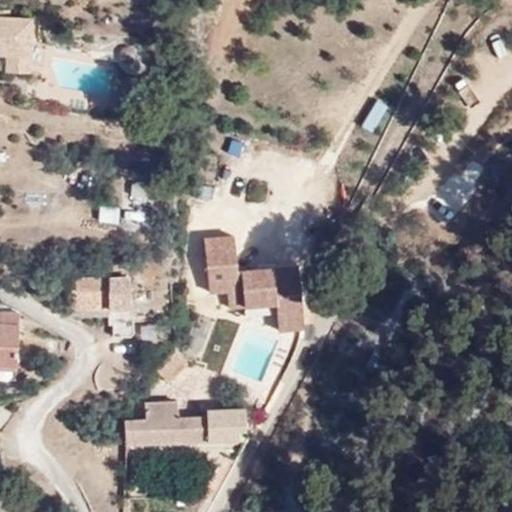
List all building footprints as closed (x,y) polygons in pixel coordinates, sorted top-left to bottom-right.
[(35,24),(0,22),(0,61),(7,61),(6,79),(30,79),(35,24)] [(125,180),(124,221),(147,222),(148,180),(125,180)] [(118,220),(118,203),(98,203),(98,220),(118,220)] [(223,267),(194,261),(189,291),(219,299),(223,267)] [(112,271),(72,272),(73,303),(111,301),(112,271)] [(0,346),(22,343),(19,309),(0,310),(0,346)] [(131,309),(110,311),(112,335),(133,333),(131,309)] [(199,364),(181,346),(155,372),(174,392),(199,364)] [(189,410),(151,410),(151,429),(132,428),(133,456),(212,454),(212,427),(188,426),(189,410)]
